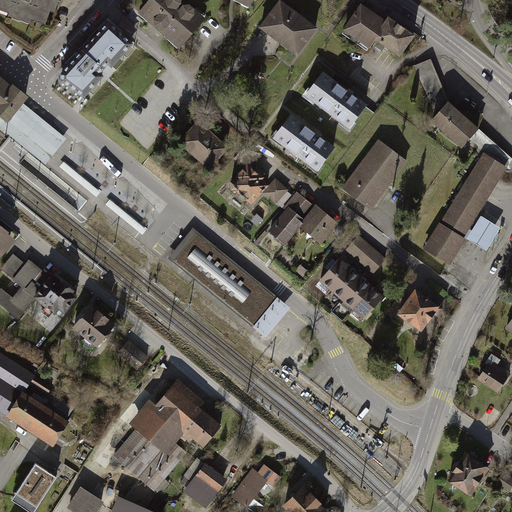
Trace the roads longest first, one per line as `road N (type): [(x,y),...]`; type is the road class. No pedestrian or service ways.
road 1 (residential): [(98,0),(25,80),(309,310),(353,385),(389,414),(430,430)]
road 2 (residential): [(0,212),(318,471),(350,511)]
road 3 (residential): [(477,307),(306,182)]
road 4 (primary): [(394,0),(511,92)]
